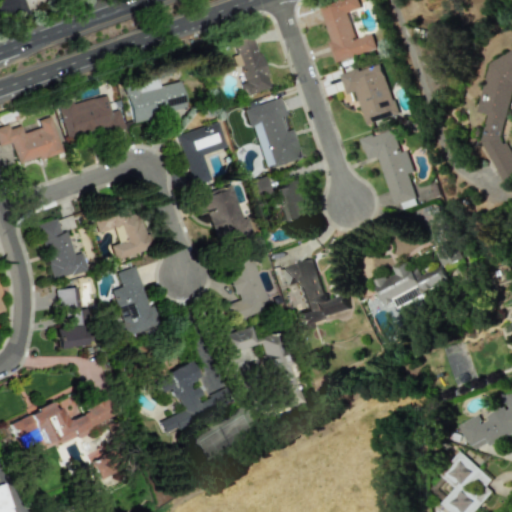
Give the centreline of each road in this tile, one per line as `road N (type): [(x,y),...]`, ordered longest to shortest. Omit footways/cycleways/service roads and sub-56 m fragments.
road 1 (residential): [(178,262),(145,144),(0,194)]
road 2 (residential): [(347,199),(275,0)]
road 3 (primary): [(0,85),(174,23)]
road 4 (residential): [(0,358),(14,338),(20,296),(0,222)]
road 5 (primary): [(143,0),(17,48)]
